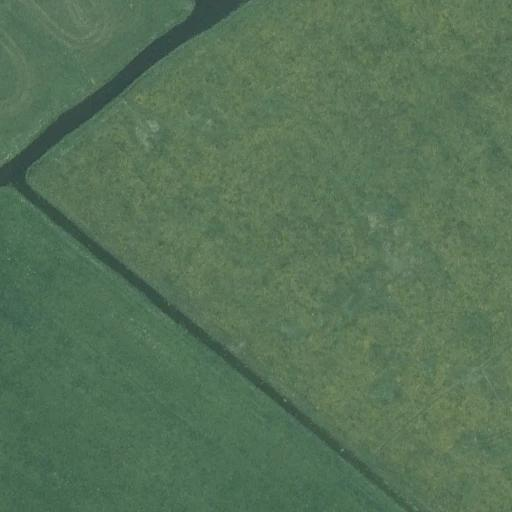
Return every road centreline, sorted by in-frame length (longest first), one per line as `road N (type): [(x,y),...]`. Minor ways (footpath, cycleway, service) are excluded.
road 1 (track): [(0,284),(318,511)]
road 2 (track): [(511,99),(421,0)]
